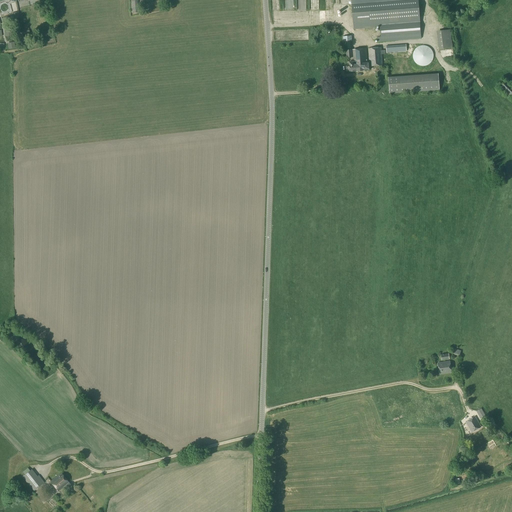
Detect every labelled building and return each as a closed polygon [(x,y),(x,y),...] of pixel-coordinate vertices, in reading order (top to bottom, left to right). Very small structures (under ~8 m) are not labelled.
[(11,11),(9,0),(3,0),(6,12),(11,11)] [(351,0),(352,1),(354,29),(380,27),(380,26),(379,21),(419,18),(417,0),(351,0)] [(380,37),(378,37),(378,41),(381,41),(421,38),(419,18),(379,21),(380,26),(380,27),(380,37)] [(350,49),(350,41),(351,41),(351,36),(343,37),(343,42),(344,42),(345,49),(350,49)] [(433,56),(433,54),(433,52),(433,50),(432,48),(430,47),(429,46),(427,44),(425,44),(423,44),(421,44),(419,45),(417,46),(416,47),(415,48),(414,50),(413,52),(413,54),(413,56),(414,58),(415,60),(416,61),(418,63),(420,64),(422,64),(424,64),(426,64),(428,63),(429,62),(431,61),(432,60),(433,58),(433,56)] [(386,46),(387,53),(406,52),(406,45),(386,46)] [(369,49),(370,67),(383,66),(382,54),(386,54),(385,50),(382,51),(382,48),(369,49)] [(346,66),(346,71),(350,71),(350,72),(369,70),(368,63),(368,62),(367,62),(366,49),(353,50),(354,62),(349,62),(350,66),(346,66)] [(388,78),(389,94),(439,90),(438,75),(388,78)] [(438,363),(440,374),(451,373),(450,362),(438,363)] [(476,411),(480,419),(485,416),(481,408),(476,411)] [(466,422),(468,426),(466,427),(469,433),(471,431),(472,433),(481,427),(475,417),(466,422)] [(22,477),(30,488),(31,487),(34,491),(44,483),(38,476),(37,477),(31,470),(22,477)] [(60,474),(50,482),(59,492),(64,487),(67,490),(68,489),(71,486),(60,474)]
